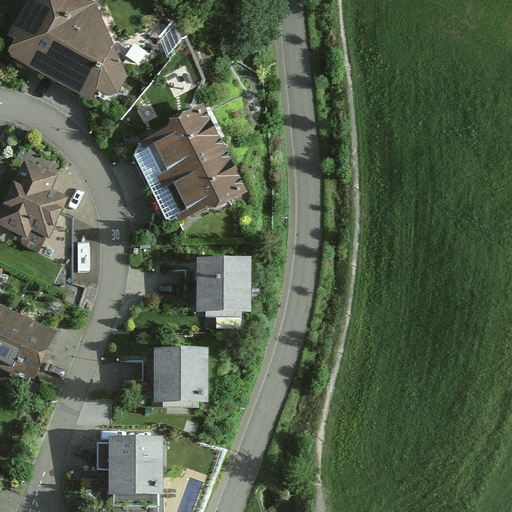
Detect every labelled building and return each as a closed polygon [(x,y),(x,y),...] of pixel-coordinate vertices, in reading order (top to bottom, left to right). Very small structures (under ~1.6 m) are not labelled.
[(99,0),(35,0),(15,39),(20,42),(14,55),(18,62),(98,106),(106,92),(123,101),(135,77),(99,0)] [(136,163),(152,194),(158,192),(233,154),(211,111),(179,127),(181,130),(148,147),(136,163)] [(250,188),(233,154),(158,192),(152,194),(168,226),(185,228),(229,206),(226,200),(250,188)] [(60,184),(28,167),(0,221),(0,231),(25,245),(23,248),(43,258),(71,204),(55,195),(60,184)] [(256,320),(257,265),(202,265),(202,320),(256,320)] [(0,359),(22,318),(0,307),(0,359)] [(61,338),(22,318),(0,359),(0,371),(35,389),(61,338)] [(214,413),(213,357),(159,358),(159,413),(214,413)] [(169,505),(170,447),(115,446),(114,505),(169,505)] [(97,468),(98,495),(110,494),(109,468),(97,468)]
